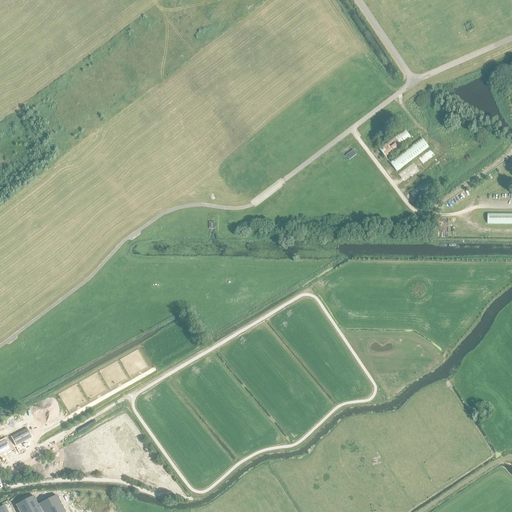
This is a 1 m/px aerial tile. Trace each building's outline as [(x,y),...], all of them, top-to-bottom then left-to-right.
[(386,158),(412,138),(404,128),(378,148),(386,158)] [(378,144),(387,137),(385,135),(377,142),(378,144)] [(397,172),(429,147),(421,137),(389,161),(397,172)] [(403,148),(412,142),(411,140),(402,147),(403,148)] [(473,152),(483,145),(480,141),(470,148),(473,152)] [(423,165),(435,156),(430,149),(419,158),(423,165)] [(349,160),(356,154),(353,150),(346,156),(349,160)] [(406,183),(421,171),(414,162),(399,174),(406,183)] [(416,200),(433,187),(427,179),(410,192),(416,200)] [(511,223),(511,212),(487,213),(487,224),(511,223)] [(28,429),(12,437),(16,446),(33,438),(28,429)] [(5,440),(0,443),(0,454),(10,449),(5,440)] [(64,450),(52,456),(54,461),(66,455),(64,450)] [(29,471),(17,476),(19,481),(30,476),(29,471)] [(65,511),(57,495),(38,505),(41,511),(65,511)] [(33,496),(15,505),(18,511),(41,511),(38,505),(33,496)]
